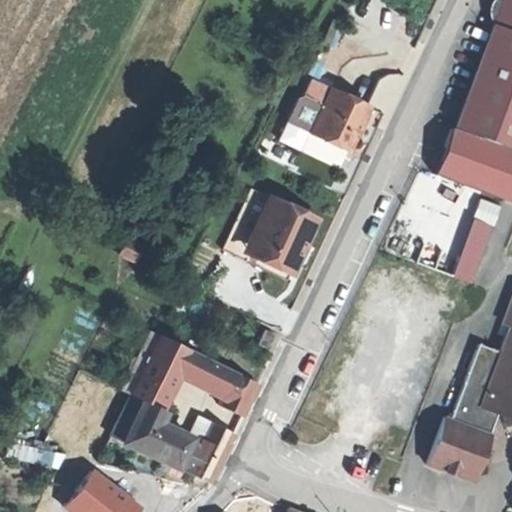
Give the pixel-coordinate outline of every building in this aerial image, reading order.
[(511,0),(499,0),(484,39),(511,49),(511,0)] [(511,49),(484,39),(450,127),(511,150),(511,49)] [(284,120),(305,130),(309,131),(329,88),(309,78),(300,96),(295,97),(284,120)] [(367,105),(329,88),(309,131),(346,149),(355,129),(367,105)] [(297,148),(305,130),(284,120),(276,138),(297,148)] [(511,150),(450,127),(449,127),(432,170),(501,197),(511,200),(511,150)] [(249,237),(268,194),(250,186),(223,247),(288,276),(291,269),(266,258),(271,248),(249,237)] [(315,215),(268,194),(249,237),(271,248),(266,258),(291,269),(302,244),(315,215)] [(475,279),(502,203),(482,196),(455,272),(475,279)] [(511,293),(501,322),(510,326),(500,352),(478,344),(448,417),(443,415),(424,462),(468,480),(494,415),(501,420),(511,417),(511,293)] [(274,332),(257,325),(251,339),(268,346),(274,332)] [(188,349),(158,335),(129,395),(158,408),(159,409),(174,377),(187,350),(188,349)] [(232,373),(187,350),(174,377),(221,395),(232,373)] [(255,384),(232,373),(221,395),(217,404),(240,415),(255,384)] [(158,408),(129,395),(119,416),(147,429),(158,408)] [(90,414),(75,441),(98,453),(112,425),(90,414)] [(198,442),(208,422),(194,415),(185,436),(198,442)] [(147,429),(119,416),(110,436),(139,450),(149,430),(147,429)] [(511,417),(501,420),(504,429),(511,427),(511,417)] [(149,430),(139,450),(208,481),(220,457),(231,433),(208,422),(198,442),(185,436),(153,420),(149,430)] [(76,457),(63,454),(56,469),(61,472),(97,497),(109,479),(76,457)] [(119,511),(97,497),(61,472),(41,511),(119,511)] [(286,511),(287,511),(243,488),(232,502),(251,511),(286,511)] [(148,493),(139,507),(147,511),(154,511),(161,501),(148,493)] [(181,511),(182,511),(163,498),(161,501),(154,511),(181,511)] [(130,500),(122,511),(147,511),(139,507),(130,500)]
